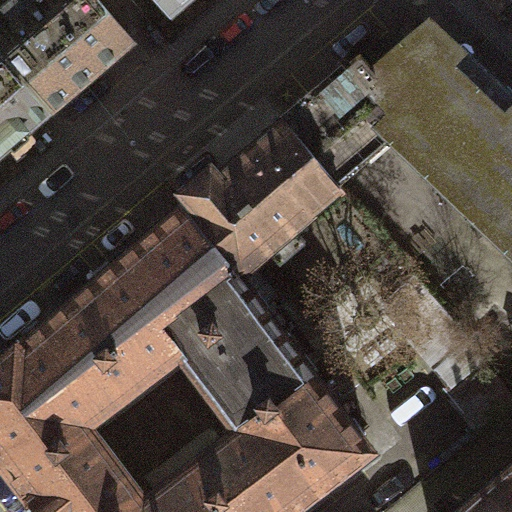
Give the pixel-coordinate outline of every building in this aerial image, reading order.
[(10,0),(0,9),(0,46),(50,107),(131,39),(98,0),(10,0)] [(162,0),(170,8),(179,0),(162,0)] [(511,165),(511,100),(431,24),(375,71),(361,54),(310,97),(297,108),(284,118),(329,171),(342,160),(355,150),(386,123),(473,206),(511,165)] [(0,149),(50,107),(0,46),(0,149)] [(341,185),(329,171),(284,118),(218,174),(211,166),(183,189),(191,198),(183,205),(239,271),(341,185)] [(511,243),(511,165),(473,206),(511,243)] [(32,511),(283,511),(370,446),(237,272),(239,271),(183,205),(0,359),(0,456),(29,495),(23,499),(32,511)] [(460,374),(448,383),(460,407),(481,431),(511,405),(511,392),(484,359),(481,361),(470,347),(475,342),(418,275),(384,304),(438,368),(447,360),(460,374)] [(511,511),(511,465),(456,511),(511,511)]
